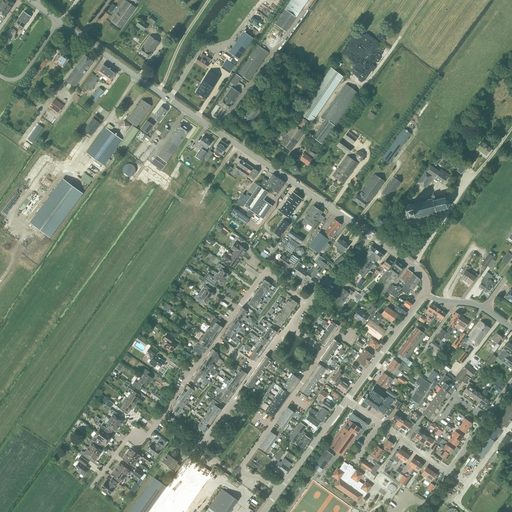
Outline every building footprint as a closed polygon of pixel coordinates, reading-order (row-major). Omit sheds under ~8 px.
[(0,10),(6,15),(15,3),(11,0),(5,0),(0,7),(0,6),(0,10)] [(291,0),(285,9),(275,24),(286,32),(296,17),(299,13),(308,0),(291,0)] [(126,1),(112,21),(121,28),(136,8),(126,1)] [(18,20),(16,23),(23,28),(31,17),(24,12),(18,20)] [(157,19),(148,13),(145,17),(154,23),(157,19)] [(144,32),(148,26),(140,20),(136,26),(144,32)] [(17,31),(12,27),(7,31),(9,37),(15,37),(17,31)] [(243,31),(228,52),(239,59),(254,38),(243,31)] [(160,42),(150,36),(139,52),(148,59),(160,42)] [(258,46),(239,73),(249,80),(268,53),(258,46)] [(61,53),(55,62),(64,67),(69,59),(61,53)] [(200,58),(198,56),(194,61),(206,69),(209,63),(212,60),(202,54),(200,58)] [(84,55),(66,81),(63,85),(65,87),(68,83),(75,87),(93,62),(84,55)] [(49,61),(46,58),(38,69),(41,70),(45,64),(46,65),(49,61)] [(221,68),(230,73),(235,66),(226,60),(221,68)] [(92,73),(80,90),(81,90),(77,95),(73,101),(76,104),(81,98),(80,97),(83,94),(84,93),(85,93),(89,88),(91,90),(97,82),(99,83),(101,80),(104,76),(108,79),(106,81),(110,84),(112,82),(111,81),(117,73),(104,64),(95,76),(92,73)] [(312,122),(343,77),(331,68),(300,114),(312,122)] [(196,93),(206,99),(219,78),(209,72),(203,81),(196,93)] [(236,74),(230,83),(235,86),(241,78),(236,74)] [(266,95),(276,80),(270,76),(259,90),(266,95)] [(291,82),(305,91),(308,87),(293,78),(291,82)] [(322,116),(326,119),(313,137),(322,144),(359,94),(346,84),(322,116)] [(91,99),(95,102),(103,91),(99,88),(91,99)] [(240,94),(232,88),(220,104),(229,110),(240,94)] [(261,107),(265,102),(259,98),(255,103),(261,107)] [(49,107),(58,114),(64,106),(55,99),(49,107)] [(127,121),(137,127),(151,106),(142,100),(127,121)] [(261,111),(252,104),(241,120),(250,126),(261,111)] [(161,107),(153,118),(159,123),(167,111),(161,107)] [(367,116),(372,120),(376,116),(371,112),(367,116)] [(93,118),(84,130),(92,136),(101,124),(93,118)] [(304,118),(299,125),(306,130),(311,123),(304,118)] [(147,120),(140,130),(147,135),(154,125),(147,120)] [(120,127),(126,132),(131,126),(125,121),(120,127)] [(38,124),(28,139),(33,143),(44,128),(38,124)] [(155,159),(152,163),(148,167),(167,181),(170,177),(161,170),(165,166),(167,163),(190,131),(181,124),(157,156),(159,157),(157,160),(155,159)] [(294,125),(280,144),(290,151),(304,132),(293,124),(293,125),(294,125)] [(139,130),(133,126),(122,140),(119,145),(125,149),(139,130)] [(106,128),(87,153),(104,165),(119,145),(122,140),(106,128)] [(169,131),(165,128),(160,136),(163,138),(169,131)] [(404,129),(388,150),(382,158),(390,164),(412,135),(404,129)] [(151,138),(141,131),(137,137),(143,141),(146,138),(149,140),(151,138)] [(199,144),(203,147),(196,156),(201,160),(205,155),(203,154),(206,150),(204,149),(205,148),(207,149),(212,142),(204,137),(199,144)] [(348,154),(353,148),(342,139),(337,146),(348,154)] [(486,155),(491,149),(482,141),(477,148),(486,155)] [(216,152),(215,153),(215,155),(218,157),(219,156),(220,155),(221,155),(226,148),(219,143),(214,150),(216,152)] [(308,149),(300,160),(308,165),(316,155),(308,149)] [(361,151),(355,153),(355,159),(360,162),(365,160),(365,154),(361,151)] [(358,164),(347,156),(332,176),(343,184),(358,164)] [(430,165),(426,172),(434,177),(443,184),(449,175),(445,172),(446,171),(445,170),(444,171),(441,169),(440,171),(436,169),(435,168),(438,164),(437,164),(441,159),(440,159),(441,157),(439,156),(438,157),(438,156),(434,162),(433,161),(431,165),(430,165)] [(238,158),(235,163),(238,165),(244,169),(247,164),(238,158)] [(135,171),(135,170),(134,168),(134,167),(133,166),(132,165),(130,164),(129,164),(127,164),(126,164),(125,165),(124,165),(122,166),(122,168),(121,169),(121,170),(121,171),(121,173),(121,174),(122,175),(123,176),(124,177),(125,178),(126,178),(128,179),(129,178),(131,178),(132,177),(133,176),(134,175),(134,174),(135,173),(135,171)] [(238,165),(237,166),(241,169),(239,173),(243,175),(245,172),(246,172),(250,166),(247,164),(244,169),(238,165)] [(462,164),(457,171),(462,174),(467,168),(462,164)] [(241,169),(237,166),(232,174),(236,178),(239,173),(241,169)] [(245,172),(243,175),(247,178),(253,168),(250,166),(246,172),(245,172)] [(247,178),(246,180),(252,183),(259,172),(253,168),(247,178)] [(208,184),(215,173),(208,169),(202,181),(208,184)] [(418,183),(426,189),(434,177),(426,172),(418,183)] [(359,196),(357,194),(353,200),(365,209),(385,182),(375,174),(359,196)] [(259,185),(258,186),(267,192),(270,188),(277,177),(273,175),(268,181),(264,178),(259,185)] [(270,188),(274,190),(271,194),(276,197),(285,183),(277,177),(270,188)] [(390,198),(401,183),(394,177),(383,193),(390,198)] [(50,237),(82,194),(63,179),(31,223),(50,237)] [(240,198),(237,202),(241,205),(243,206),(246,203),(250,196),(253,193),(258,186),(259,185),(254,182),(246,193),(247,194),(246,196),(243,194),(240,198)] [(267,192),(258,186),(253,193),(250,196),(246,203),(243,205),(250,210),(246,216),(250,218),(250,219),(254,213),(263,219),(273,206),(263,200),(268,193),(267,192)] [(302,200),(293,193),(286,202),(295,209),(302,200)] [(403,206),(404,206),(407,220),(407,221),(408,221),(419,218),(419,219),(420,219),(420,218),(427,216),(427,217),(428,216),(435,214),(436,214),(436,212),(436,211),(439,210),(440,211),(440,210),(443,209),(443,210),(444,210),(444,209),(447,208),(447,209),(448,209),(448,206),(449,204),(450,205),(451,204),(450,203),(449,200),(450,199),(449,199),(448,200),(445,197),(445,196),(444,196),(444,197),(441,198),(441,197),(440,197),(440,198),(437,199),(437,197),(438,197),(438,196),(437,196),(437,195),(437,194),(435,194),(434,193),(434,194),(433,194),(432,194),(432,195),(432,196),(431,196),(431,197),(432,197),(432,198),(431,198),(431,199),(424,200),(423,200),(423,201),(416,202),(415,202),(415,203),(405,205),(404,205),(403,206)] [(279,211),(289,218),(295,209),(286,202),(279,211)] [(322,212),(313,206),(308,214),(317,220),(322,212)] [(246,216),(235,208),(231,214),(241,222),(246,225),(250,218),(246,216)] [(302,223),(306,226),(307,224),(312,227),(317,220),(308,214),(303,221),(302,223)] [(335,219),(331,225),(338,230),(342,225),(335,219)] [(290,224),(284,220),(274,233),(280,238),(290,224)] [(324,236),(320,233),(309,247),(319,253),(332,237),(338,230),(331,225),(325,232),(326,233),(324,236)] [(304,239),(291,230),(287,236),(300,245),(304,239)] [(208,241),(207,241),(214,246),(216,242),(210,237),(210,238),(208,237),(206,240),(208,241)] [(350,245),(339,237),(334,245),(344,253),(350,245)] [(298,244),(291,240),(288,244),(295,249),(298,244)] [(232,247),(236,251),(234,254),(240,259),(246,250),(240,246),(239,246),(238,245),(237,244),(237,245),(235,243),(232,247)] [(328,243),(323,249),(326,252),(331,245),(328,243)] [(284,249),(291,254),(294,256),(295,254),(292,253),(295,249),(288,244),(284,249)] [(298,247),(296,251),(298,256),(302,256),(305,252),(303,248),(298,247)] [(367,252),(369,253),(365,258),(374,264),(377,259),(380,261),(384,256),(371,247),(367,252)] [(223,259),(228,262),(227,263),(234,267),(240,259),(234,254),(233,255),(229,252),(223,259)] [(489,253),(481,265),(486,268),(494,257),(489,253)] [(287,268),(288,265),(292,268),(299,259),(295,256),(291,261),(282,255),(278,261),(282,264),(287,268)] [(316,260),(319,262),(317,265),(324,270),(328,265),(325,263),(326,261),(319,256),(316,260)] [(337,266),(345,259),(342,256),(334,263),(337,266)] [(374,264),(365,258),(355,271),(361,276),(367,268),(369,270),(374,264)] [(387,271),(393,263),(387,259),(384,264),(383,263),(382,265),(381,264),(375,272),(377,274),(379,272),(381,273),(384,268),(387,271)] [(388,271),(385,274),(381,280),(385,282),(388,277),(395,282),(398,278),(405,268),(396,260),(388,271)] [(294,269),(296,271),(294,273),(299,277),(304,270),(301,268),(303,265),(299,262),(294,269)] [(220,270),(218,274),(226,280),(230,275),(225,271),(226,269),(220,264),(218,268),(220,270)] [(310,270),(313,272),(317,275),(318,272),(321,274),(324,270),(317,265),(315,268),(313,266),(310,270)] [(462,273),(463,274),(461,278),(466,281),(471,274),(468,272),(469,269),(466,267),(462,273)] [(307,272),(304,270),(299,277),(304,280),(306,277),(308,279),(313,272),(310,270),(309,269),(307,272)] [(396,286),(395,287),(390,294),(395,298),(399,292),(413,273),(408,270),(399,280),(402,282),(399,286),(398,287),(396,286)] [(308,279),(311,280),(307,285),(312,289),(319,280),(315,277),(317,275),(313,272),(308,279)] [(210,280),(217,285),(219,282),(223,285),(226,280),(218,274),(217,273),(213,277),(212,277),(210,280)] [(474,276),(471,274),(466,281),(471,284),(473,281),(474,281),(478,275),(476,273),(474,276)] [(409,279),(401,290),(408,295),(420,279),(413,274),(409,279)] [(484,283),(482,282),(479,286),(484,290),(487,286),(486,285),(490,280),(488,278),(484,283)] [(263,282),(263,283),(261,286),(268,291),(272,285),(264,279),(262,281),(263,282)] [(361,279),(356,286),(360,289),(365,281),(361,279)] [(486,285),(487,286),(484,290),(488,293),(491,288),(490,288),(494,288),(497,284),(494,282),(494,283),(490,280),(486,285)] [(204,287),(200,292),(211,299),(215,294),(211,292),(213,289),(206,284),(204,287)] [(392,285),(387,291),(386,291),(384,295),(387,297),(389,294),(390,294),(395,287),(392,285)] [(257,289),(256,291),(255,291),(264,297),(268,291),(261,286),(258,290),(257,289)] [(343,289),(338,296),(335,301),(341,305),(349,294),(352,295),(354,293),(348,288),(346,291),(343,289)] [(255,294),(255,295),(252,298),(260,303),(264,297),(255,291),(254,293),(255,294)] [(194,298),(202,304),(204,301),(207,304),(211,299),(200,292),(197,296),(196,295),(194,298)] [(356,295),(359,297),(358,299),(362,302),(365,298),(366,298),(366,297),(361,294),(358,292),(356,295)] [(395,300),(389,295),(386,298),(393,303),(395,300)] [(249,301),(247,302),(247,303),(255,309),(260,303),(252,298),(250,302),(249,301)] [(298,304),(290,298),(286,304),(293,309),(296,305),(297,306),(298,304)] [(406,302),(401,299),(399,302),(409,309),(413,304),(407,300),(406,302)] [(393,312),(397,314),(399,312),(405,316),(409,309),(400,303),(395,309),(393,312)] [(293,309),(286,304),(281,310),(290,316),(291,314),(290,313),(293,309)] [(431,304),(425,313),(430,316),(431,313),(432,314),(436,307),(433,305),(432,306),(431,304)] [(373,306),(368,313),(373,316),(378,308),(374,305),(373,306)] [(240,310),(238,312),(244,316),(245,317),(249,312),(251,314),(253,311),(248,308),(246,310),(242,307),(240,310)] [(381,318),(383,316),(391,322),(397,314),(393,312),(387,307),(381,314),(379,312),(376,315),(375,314),(372,317),(378,322),(381,318)] [(431,313),(430,316),(429,317),(427,321),(429,322),(432,317),(434,315),(437,317),(441,310),(436,307),(432,314),(431,313)] [(281,310),(277,316),(285,321),(288,317),(289,318),(290,316),(281,310)] [(354,316),(360,320),(359,321),(363,324),(368,316),(359,310),(354,316)] [(437,317),(440,319),(436,325),(438,326),(446,314),(444,313),(445,312),(441,310),(437,317)] [(242,322),(244,319),(250,323),(251,321),(248,319),(245,317),(244,316),(238,312),(237,314),(237,315),(236,316),(235,317),(242,322)] [(456,312),(449,322),(452,323),(450,326),(448,329),(452,332),(454,328),(453,327),(455,324),(454,324),(459,316),(460,315),(456,312)] [(459,316),(454,324),(455,324),(463,330),(469,322),(460,316),(460,315),(459,316)] [(277,316),(273,322),(282,328),(283,326),(282,325),(285,321),(277,316)] [(233,320),(231,322),(244,331),(246,329),(242,326),(244,323),(242,322),(235,317),(233,320)] [(370,320),(364,329),(372,335),(378,340),(385,331),(378,325),(382,319),(381,318),(378,322),(372,317),(371,320),(370,320)] [(210,326),(211,326),(213,328),(220,333),(221,330),(223,327),(221,326),(222,324),(221,323),(222,322),(217,319),(216,318),(214,320),(213,320),(213,321),(212,321),(211,322),(211,323),(210,324),(210,325),(210,326)] [(339,326),(332,321),(328,327),(335,332),(337,329),(339,326)] [(490,328),(481,321),(468,339),(478,346),(490,328)] [(237,333),(239,331),(243,333),(244,331),(231,322),(230,324),(228,327),(235,332),(237,333)] [(266,328),(262,326),(261,328),(274,337),(275,335),(277,332),(273,329),(275,327),(269,323),(266,328)] [(209,328),(208,328),(204,334),(213,341),(218,335),(220,333),(213,328),(211,326),(209,328)] [(226,330),(224,332),(231,337),(234,338),(235,336),(235,335),(237,333),(235,332),(228,327),(226,330)] [(335,332),(328,327),(325,331),(332,336),(333,333),(334,333),(335,332)] [(263,337),(270,342),(272,339),(274,337),(261,328),(259,330),(262,333),(261,335),(263,337)] [(426,335),(417,328),(413,333),(422,340),(426,335)] [(442,329),(437,337),(436,337),(441,341),(444,338),(447,340),(450,334),(447,332),(447,333),(442,329)] [(467,335),(469,332),(466,330),(464,333),(463,332),(459,339),(457,337),(451,346),(457,350),(458,348),(460,345),(462,342),(467,336),(467,335)] [(332,336),(325,331),(321,336),(328,341),(330,339),(330,338),(332,336)] [(223,334),(221,337),(228,342),(231,337),(224,332),(223,334)] [(250,332),(249,334),(254,338),(267,347),(268,345),(270,342),(263,337),(261,335),(259,338),(250,332)] [(163,347),(168,350),(169,349),(173,351),(177,344),(172,341),(175,338),(168,333),(164,339),(167,342),(163,347)] [(418,345),(422,340),(413,333),(409,338),(418,345)] [(494,341),(497,343),(491,350),(494,352),(500,345),(497,343),(502,337),(497,333),(490,342),(492,343),(494,341)] [(199,341),(198,342),(208,349),(210,347),(209,347),(213,341),(204,334),(203,336),(202,337),(201,337),(200,337),(200,338),(199,338),(199,339),(199,340),(199,341)] [(372,335),(371,338),(367,343),(375,349),(379,344),(377,342),(378,340),(372,335)] [(328,341),(321,336),(318,341),(325,346),(326,343),(327,343),(328,341)] [(462,342),(460,345),(458,348),(459,348),(464,342),(465,343),(469,338),(467,336),(462,342)] [(148,344),(140,338),(138,341),(146,347),(148,344)] [(254,346),(256,347),(263,352),(265,349),(267,347),(254,338),(253,339),(256,342),(256,344),(254,346)] [(415,350),(418,345),(409,338),(405,343),(415,350)] [(332,342),(330,344),(337,349),(341,344),(334,339),(332,342)] [(362,347),(365,343),(359,339),(356,343),(362,347)] [(439,351),(441,347),(433,341),(430,344),(439,351)] [(193,350),(198,355),(201,351),(204,354),(206,351),(208,349),(198,342),(196,345),(193,350)] [(497,358),(503,363),(509,354),(511,356),(511,355),(511,344),(508,342),(503,349),(503,350),(497,358)] [(411,355),(415,350),(405,343),(401,348),(411,355)] [(329,346),(329,347),(327,349),(334,354),(337,349),(330,344),(329,346)] [(256,347),(253,352),(260,357),(261,355),(261,354),(263,352),(256,347)] [(154,356),(153,358),(150,357),(149,357),(147,359),(148,361),(150,362),(149,363),(155,367),(157,364),(161,367),(164,362),(156,356),(158,353),(150,348),(148,352),(154,356)] [(398,353),(396,355),(409,365),(411,362),(409,360),(409,359),(408,359),(411,355),(401,348),(398,353)] [(219,354),(212,349),(211,352),(210,352),(209,354),(216,359),(218,360),(218,361),(218,360),(219,360),(219,359),(220,359),(218,356),(219,354)] [(325,352),(323,354),(330,359),(334,354),(327,349),(325,352)] [(373,355),(365,349),(360,355),(369,361),(371,358),(373,355)] [(260,357),(253,352),(249,357),(256,362),(258,359),(260,357)] [(463,363),(469,355),(464,352),(458,360),(463,363)] [(221,363),(218,361),(218,360),(216,359),(209,354),(207,356),(205,359),(212,364),(214,361),(220,365),(221,363)] [(322,356),(320,359),(327,364),(330,359),(323,354),(322,356)] [(511,356),(509,354),(503,363),(511,369),(511,355),(511,356)] [(263,358),(262,360),(269,365),(272,360),(265,355),(263,358)] [(369,361),(360,355),(356,360),(364,366),(366,364),(367,364),(369,361)] [(453,355),(447,364),(450,366),(457,357),(453,355)] [(493,355),(487,363),(489,365),(491,363),(492,363),(496,358),(493,355)] [(209,369),(211,370),(212,368),(214,365),(212,364),(205,359),(204,362),(203,362),(202,364),(209,369)] [(391,363),(390,364),(401,371),(402,369),(401,368),(402,365),(394,359),(392,361),(392,360),(390,363),(391,363)] [(260,362),(260,363),(258,365),(265,370),(269,365),(262,360),(260,362)] [(355,362),(353,364),(352,363),(350,366),(351,367),(355,370),(359,365),(355,362)] [(326,369),(318,363),(315,368),(323,373),(326,369)] [(209,372),(211,370),(209,369),(202,364),(200,366),(199,369),(205,374),(207,375),(209,372)] [(387,368),(387,369),(397,376),(401,371),(390,364),(389,366),(388,366),(387,368)] [(256,368),(255,369),(255,370),(262,375),(265,370),(258,365),(257,368),(256,368)] [(476,372),(467,365),(456,378),(461,382),(467,374),(471,378),(476,372)] [(312,372),(320,378),(323,373),(315,368),(312,372)] [(143,372),(144,373),(140,378),(149,384),(153,378),(148,375),(150,372),(145,369),(143,372)] [(196,371),(195,374),(202,379),(204,380),(207,375),(205,374),(199,369),(197,372),(196,371)] [(247,374),(240,369),(237,374),(244,379),(246,377),(245,377),(247,374)] [(332,379),(336,383),(335,385),(344,392),(349,386),(340,379),(343,375),(341,373),(342,371),(340,369),(332,379)] [(253,372),(251,375),(258,380),(260,377),(263,378),(263,379),(266,381),(267,379),(264,377),(262,375),(255,370),(253,372)] [(434,371),(427,379),(433,384),(434,383),(436,380),(435,379),(439,374),(434,371)] [(309,377),(317,382),(320,378),(312,372),(309,377)] [(384,373),(380,378),(386,382),(387,382),(388,383),(388,382),(390,384),(393,379),(384,373)] [(192,379),(196,382),(194,384),(199,388),(201,385),(198,384),(202,379),(195,374),(193,376),(192,379)] [(237,374),(233,379),(240,384),(242,381),(244,379),(237,374)] [(301,380),(293,374),(290,379),(297,384),(301,380)] [(250,378),(249,377),(248,380),(255,385),(258,380),(251,375),(250,378)] [(439,384),(442,386),(441,388),(448,393),(451,387),(447,385),(451,379),(445,375),(439,384)] [(229,380),(224,377),(223,379),(237,389),(239,387),(238,386),(240,384),(233,379),(232,378),(230,381),(229,380)] [(306,381),(313,387),(317,382),(309,377),(306,381)] [(132,385),(135,387),(140,391),(143,387),(145,389),(149,384),(140,378),(137,383),(135,382),(132,385)] [(380,378),(377,383),(384,388),(387,385),(389,387),(391,384),(390,384),(388,382),(388,383),(387,382),(386,382),(380,378)] [(222,381),(227,385),(225,388),(233,393),(235,391),(237,389),(223,379),(222,381)] [(297,384),(290,379),(287,384),(294,389),(297,384)] [(427,388),(431,383),(425,379),(422,384),(427,388)] [(246,382),(244,385),(251,390),(255,385),(248,380),(246,382)] [(303,386),(310,391),(313,387),(306,381),(303,386)] [(466,385),(468,386),(464,392),(469,395),(474,389),(471,387),(472,384),(469,381),(466,385)] [(284,388),(291,393),(294,389),(287,384),(284,388)] [(185,388),(185,387),(183,390),(191,396),(195,391),(196,392),(198,389),(193,385),(191,388),(187,385),(185,388)] [(420,385),(416,391),(423,396),(427,390),(420,385)] [(299,390),(307,396),(310,391),(303,386),(299,390)] [(221,392),(223,393),(223,394),(230,399),(232,396),(231,396),(233,393),(225,388),(223,391),(217,387),(216,389),(217,390),(221,392)] [(281,387),(277,392),(286,398),(290,394),(281,387)] [(384,415),(385,414),(389,416),(394,409),(389,406),(394,401),(375,387),(369,395),(368,395),(364,401),(377,411),(378,410),(384,415)] [(437,393),(444,398),(448,393),(441,388),(437,393)] [(128,391),(131,394),(128,398),(127,399),(136,404),(140,399),(137,397),(138,395),(130,389),(128,391)] [(385,392),(394,398),(396,399),(397,397),(396,395),(388,389),(385,392)] [(474,389),(469,395),(474,399),(479,392),(474,389)] [(182,392),(180,395),(188,400),(191,396),(183,390),(182,392)] [(318,403),(321,405),(321,406),(330,411),(333,407),(324,400),(328,394),(322,390),(317,398),(320,400),(318,403)] [(277,392),(274,397),(275,397),(283,403),(286,398),(277,392)] [(484,396),(479,392),(474,399),(479,403),(484,396)] [(434,398),(440,403),(444,398),(437,393),(434,398)] [(484,396),(479,403),(484,406),(491,397),(485,393),(484,396)] [(216,396),(215,399),(220,403),(222,401),(226,403),(228,401),(230,399),(223,394),(219,398),(216,396)] [(188,400),(180,395),(177,399),(185,404),(188,400)] [(127,399),(128,398),(125,397),(121,402),(121,401),(117,407),(127,414),(131,409),(132,410),(136,404),(127,399)] [(275,397),(272,402),(280,407),(283,403),(275,397)] [(440,403),(434,398),(430,403),(437,408),(440,403)] [(176,402),(175,401),(174,403),(182,409),(185,404),(177,399),(176,402)] [(109,400),(105,405),(111,409),(114,404),(109,400)] [(214,401),(213,400),(208,407),(210,409),(218,415),(220,412),(222,410),(218,407),(220,404),(214,401)] [(400,402),(400,403),(397,401),(394,405),(397,406),(396,408),(399,410),(403,404),(400,402)] [(272,402),(269,406),(277,412),(280,407),(272,402)] [(498,421),(497,421),(487,435),(494,440),(504,426),(507,428),(511,419),(511,402),(510,405),(498,421)] [(182,409),(174,403),(172,406),(171,408),(174,411),(172,414),(178,417),(183,410),(182,409)] [(426,408),(433,413),(437,408),(430,403),(426,408)] [(269,406),(266,411),(274,416),(277,412),(269,406)] [(311,408),(310,410),(303,420),(317,431),(323,421),(324,422),(327,418),(326,417),(327,416),(329,412),(322,407),(318,413),(311,408)] [(288,408),(284,413),(292,418),(295,413),(288,408)] [(423,413),(430,418),(433,413),(426,408),(423,413)] [(218,415),(210,409),(207,414),(215,419),(217,416),(217,417),(218,415)] [(110,413),(113,415),(110,419),(120,427),(123,422),(119,418),(120,416),(112,410),(110,413)] [(456,413),(463,418),(465,415),(458,410),(456,413)] [(396,414),(396,413),(391,420),(396,424),(400,417),(402,414),(398,411),(396,414)] [(284,413),(281,418),(288,423),(292,418),(284,413)] [(204,418),(212,423),(215,419),(207,414),(204,418)] [(351,415),(349,418),(349,419),(349,420),(348,419),(329,447),(342,456),(354,438),(357,440),(367,427),(358,420),(359,420),(352,415),(351,415)] [(405,420),(400,427),(405,430),(408,427),(411,429),(414,424),(409,420),(411,417),(408,416),(405,420)] [(400,417),(396,424),(400,427),(405,420),(400,417)] [(212,423),(204,418),(201,422),(209,428),(210,426),(212,423)] [(281,418),(277,423),(281,425),(278,429),(282,432),(288,423),(281,418)] [(462,421),(463,422),(462,424),(469,428),(472,423),(464,418),(462,421)] [(100,423),(110,430),(111,428),(116,431),(120,427),(110,419),(106,424),(104,422),(102,424),(100,423)] [(197,428),(196,426),(194,429),(200,433),(201,430),(205,433),(207,430),(207,431),(209,428),(201,422),(197,428)] [(298,438),(302,441),(303,441),(307,444),(312,438),(303,432),(307,427),(300,422),(294,432),(299,436),(298,438)] [(98,426),(101,428),(97,432),(109,441),(113,436),(108,433),(110,430),(100,423),(98,426)] [(460,426),(459,425),(457,428),(465,433),(469,428),(462,424),(460,426)] [(418,426),(414,432),(417,434),(414,437),(419,440),(424,433),(419,430),(421,428),(418,426)] [(271,432),(267,437),(275,442),(281,434),(277,431),(274,434),(271,432)] [(453,434),(454,435),(453,437),(459,441),(463,437),(455,431),(453,434)] [(92,440),(101,446),(102,444),(106,446),(109,441),(97,432),(92,440)] [(294,432),(289,439),(304,449),(307,444),(303,441),(302,441),(298,438),(299,436),(294,432)] [(424,433),(419,440),(421,442),(423,444),(424,443),(424,444),(429,437),(430,435),(425,432),(424,433)] [(429,437),(424,444),(429,447),(434,440),(435,439),(432,437),(433,436),(431,434),(430,435),(429,437)] [(506,434),(502,440),(508,444),(511,438),(506,434)] [(486,436),(475,452),(483,458),(495,442),(486,436)] [(267,437),(264,442),(271,447),(275,442),(267,437)] [(451,439),(450,438),(448,441),(456,446),(459,441),(453,437),(451,439)] [(90,442),(92,444),(89,448),(99,456),(102,451),(99,448),(101,446),(92,440),(90,442)] [(152,444),(147,450),(151,453),(156,457),(160,451),(160,450),(163,446),(158,442),(155,440),(153,442),(152,444)] [(390,449),(393,444),(387,440),(381,449),(385,452),(386,450),(388,451),(390,449)] [(264,442),(260,447),(267,452),(271,447),(264,442)] [(444,447),(445,448),(444,450),(450,455),(454,450),(446,444),(444,447)] [(274,456),(275,457),(274,458),(279,461),(285,452),(286,450),(281,446),(274,456)] [(381,449),(377,446),(371,456),(378,461),(385,452),(381,449)] [(81,454),(90,461),(92,458),(95,461),(99,456),(89,448),(85,453),(84,451),(81,454)] [(141,456),(130,448),(126,454),(137,461),(141,456)] [(324,449),(311,468),(314,470),(317,465),(323,469),(323,468),(327,463),(329,464),(334,456),(333,456),(333,455),(325,449),(324,449)] [(396,460),(394,463),(397,465),(399,462),(405,452),(400,449),(395,456),(398,457),(396,460)] [(442,452),(441,451),(439,454),(447,459),(450,455),(444,450),(442,452)] [(405,452),(399,462),(401,464),(403,461),(405,463),(410,456),(405,452)] [(123,459),(133,467),(137,461),(126,454),(123,459)] [(499,457),(495,454),(489,462),(493,465),(499,457)] [(144,455),(142,458),(149,463),(151,461),(144,455)] [(167,455),(162,462),(169,466),(168,468),(175,473),(180,465),(177,463),(178,462),(167,455)] [(78,473),(79,474),(80,473),(84,476),(89,469),(85,466),(88,462),(80,457),(78,461),(79,462),(74,469),(78,472),(78,473)] [(409,465),(411,467),(408,471),(410,473),(414,468),(413,468),(418,462),(413,458),(409,465)] [(275,466),(279,469),(286,474),(289,469),(289,468),(290,466),(282,460),(279,465),(277,463),(275,466)] [(364,460),(361,464),(370,470),(373,466),(364,461),(364,460)] [(332,476),(339,481),(335,486),(358,502),(363,496),(364,496),(366,492),(367,493),(372,486),(365,482),(363,484),(359,481),(363,475),(356,470),(352,468),(353,467),(349,464),(348,465),(344,462),(339,469),(337,468),(332,476)] [(413,468),(414,468),(410,473),(412,474),(414,472),(417,474),(418,472),(423,465),(418,462),(413,468)] [(119,466),(118,465),(116,468),(126,476),(128,473),(130,474),(132,472),(120,464),(119,466)] [(396,471),(399,473),(397,476),(398,476),(400,474),(406,466),(403,464),(401,467),(399,466),(396,471)] [(421,475),(424,477),(424,476),(427,477),(431,471),(426,467),(421,475)] [(126,476),(116,468),(114,471),(114,472),(113,474),(119,478),(117,480),(123,485),(125,482),(124,481),(128,477),(126,476)] [(135,471),(144,478),(147,475),(137,468),(135,471)] [(132,474),(140,479),(137,483),(139,485),(144,478),(135,471),(132,474)] [(427,477),(429,479),(428,480),(431,482),(436,474),(431,471),(427,477)] [(400,474),(398,476),(396,480),(403,484),(407,478),(403,475),(402,476),(400,474)] [(409,475),(407,478),(403,484),(406,486),(412,477),(409,475)] [(103,491),(107,494),(108,493),(110,495),(114,489),(118,483),(112,479),(110,483),(109,485),(105,482),(101,489),(103,490),(103,491)] [(431,484),(427,490),(430,493),(435,486),(431,484)] [(206,511),(229,511),(238,500),(222,489),(206,511)]
